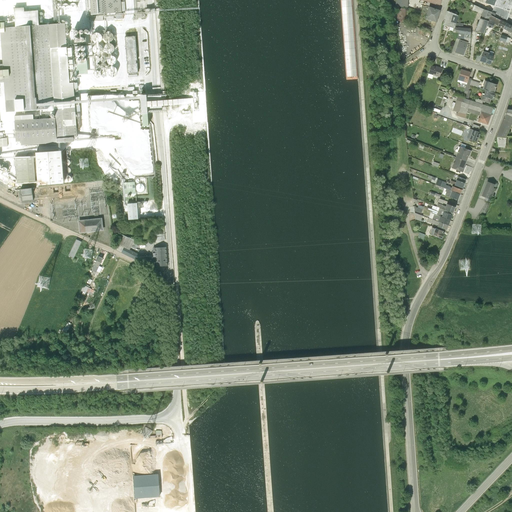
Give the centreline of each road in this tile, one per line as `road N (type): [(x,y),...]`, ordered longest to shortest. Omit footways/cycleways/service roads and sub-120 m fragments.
road 1 (secondary): [(511,347),(0,379)]
road 2 (secondary): [(0,389),(489,358)]
road 3 (tertiary): [(506,88),(449,241),(406,326),(415,511)]
road 4 (unclassified): [(171,281),(177,396),(169,417),(0,423)]
road 5 (unclassified): [(149,0),(171,281)]
road 6 (unclassified): [(0,198),(171,281)]
road 7 (unknown): [(0,128),(17,145),(78,142),(86,128),(86,84)]
road 8 (unclassified): [(509,77),(430,50),(446,0)]
